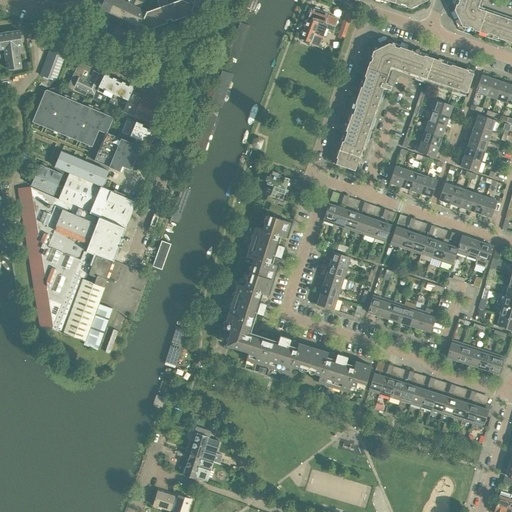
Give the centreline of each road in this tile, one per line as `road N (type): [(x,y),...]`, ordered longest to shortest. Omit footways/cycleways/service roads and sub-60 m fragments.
road 1 (residential): [(511,395),(287,313),(326,179)]
road 2 (residential): [(326,179),(315,174),(314,161),(367,13),(429,29)]
road 3 (residential): [(128,266),(182,115),(184,47)]
road 4 (residential): [(511,244),(364,192)]
